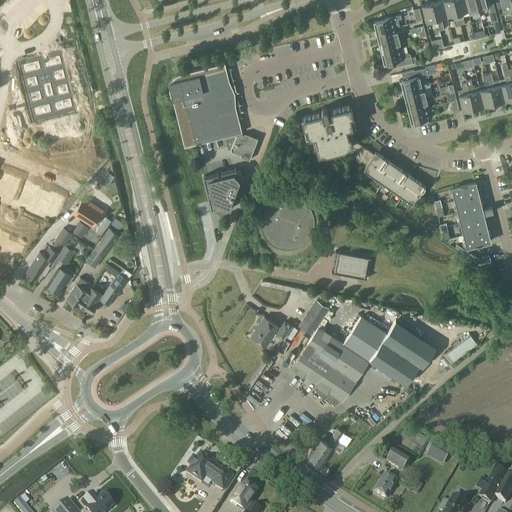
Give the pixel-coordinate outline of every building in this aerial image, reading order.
[(441,16),(447,15),(442,0),(436,0),(432,1),(438,25),(439,30),(444,28),(441,16)] [(456,26),(460,25),(453,0),(442,0),(447,15),(447,18),(453,16),(454,20),(456,26)] [(462,11),(468,10),(465,0),(453,0),(460,25),(465,24),(463,18),(462,11)] [(479,12),(479,11),(476,0),(465,0),(468,10),(469,15),(479,12)] [(476,0),(479,11),(490,8),(489,4),(487,0),(476,0)] [(511,2),(511,0),(500,0),(502,9),(503,13),(504,13),(511,11),(511,16),(511,2)] [(435,26),(438,25),(432,1),(421,4),(425,20),(426,24),(434,22),(435,26)] [(413,9),(416,21),(422,20),(419,7),(413,9)] [(375,31),(396,26),(393,15),(373,20),(375,31)] [(378,42),(398,37),(405,35),(405,32),(403,31),(397,32),(396,26),(375,31),(378,42)] [(381,52),(401,47),(398,37),(378,42),(381,52)] [(401,47),(381,52),(384,64),(384,63),(398,59),(400,65),(412,62),(412,63),(416,62),(415,56),(411,57),(411,56),(410,56),(409,54),(406,52),(402,52),(401,47)] [(60,53),(18,64),(33,121),(74,111),(60,53)] [(168,81),(172,99),(173,99),(184,146),(195,143),(242,131),(239,118),(238,118),(235,106),(234,92),(229,80),(226,68),(225,65),(225,63),(225,62),(215,64),(179,73),(177,74),(175,76),(173,77),(171,79),(170,82),(169,82),(168,81)] [(414,69),(401,72),(405,71),(407,78),(401,79),(400,79),(400,81),(399,81),(401,90),(402,90),(403,90),(423,85),(428,84),(425,73),(427,73),(426,67),(414,69)] [(511,85),(511,81),(509,75),(508,69),(503,70),(505,75),(504,76),(505,78),(499,80),(504,100),(511,97),(511,85)] [(504,100),(499,80),(493,81),(491,73),(487,74),(494,102),(504,100)] [(483,105),(494,102),(487,74),(482,75),(484,81),(484,84),(479,85),(479,89),(483,105)] [(483,105),(479,89),(474,90),(472,84),(470,78),(466,79),(473,107),(483,105)] [(462,110),(473,107),(466,79),(466,81),(461,83),(463,89),(457,90),(462,110)] [(405,101),(426,96),(423,85),(403,90),(405,101)] [(408,111),(428,106),(427,100),(432,99),(433,97),(432,94),(426,96),(405,101),(408,111)] [(453,113),(459,111),(456,99),(450,101),(453,113)] [(321,113),(320,112),(301,116),(306,136),(312,134),(314,145),(316,146),(318,153),(324,151),(326,152),(345,147),(346,146),(355,151),(357,161),(364,166),(363,168),(412,203),(417,195),(418,196),(425,185),(375,151),(374,153),(351,137),(352,136),(350,125),(355,124),(350,104),(327,110),(327,109),(326,107),(324,106),(322,107),(321,108),(321,110),(321,112),(321,113)] [(411,123),(412,122),(411,122),(431,117),(428,106),(408,111),(411,123)] [(445,118),(451,116),(449,109),(442,110),(445,118)] [(440,119),(430,121),(433,132),(443,129),(440,119)] [(245,133),(236,135),(224,137),(227,148),(231,147),(230,150),(240,154),(240,155),(249,159),(258,138),(245,133)] [(218,172),(203,175),(207,192),(209,191),(209,192),(208,193),(211,207),(213,207),(215,209),(216,209),(218,210),(219,210),(222,210),(223,210),(225,210),(226,209),(228,207),(230,208),(236,194),(235,194),(234,194),(236,189),(237,190),(243,176),(241,175),(240,175),(241,172),(240,171),(240,170),(239,170),(239,169),(238,169),(237,169),(236,169),(235,167),(221,171),(221,172),(218,173),(218,172)] [(0,173),(0,197),(0,198),(0,197),(0,199),(8,203),(17,183),(10,180),(11,178),(0,173)] [(482,208),(475,181),(452,187),(467,247),(490,241),(483,214),(493,211),(491,206),(482,208)] [(25,184),(16,204),(26,209),(26,211),(34,214),(42,193),(36,191),(37,188),(25,184)] [(42,193),(34,214),(42,217),(43,215),(53,219),(61,199),(49,193),(48,196),(42,193)] [(386,193),(382,199),(388,202),(392,197),(386,193)] [(289,251),(296,249),(302,247),(307,242),(311,237),(313,231),(314,225),(314,218),(312,212),(308,207),(304,202),(298,199),(292,197),(285,197),(279,198),(273,201),(268,205),(264,210),(261,216),(260,223),(261,229),(263,235),(266,241),(271,245),(277,249),(283,250),(289,251)] [(435,208),(441,206),(439,198),(433,200),(435,208)] [(80,202),(73,212),(85,220),(91,210),(80,202)] [(62,227),(54,239),(61,243),(65,237),(69,231),(62,227)] [(111,243),(117,234),(110,228),(102,237),(103,238),(90,255),(98,261),(112,243),(111,243)] [(7,236),(1,233),(0,234),(0,246),(1,247),(0,250),(0,262),(10,266),(12,260),(16,262),(22,247),(5,240),(7,236)] [(60,252),(57,257),(65,262),(73,249),(72,249),(74,245),(67,241),(60,252)] [(39,250),(26,271),(36,277),(39,273),(43,275),(49,266),(47,265),(51,259),(53,261),(57,257),(60,252),(49,245),(43,253),(39,250)] [(491,261),(489,255),(482,257),(482,259),(480,259),(463,248),(460,251),(479,264),(491,261)] [(370,256),(335,250),(335,251),(336,251),(332,270),(331,270),(331,271),(366,278),(366,277),(369,257),(370,257),(370,256)] [(58,265),(46,284),(47,284),(48,287),(50,288),(52,288),(59,292),(65,283),(67,285),(75,273),(65,267),(64,269),(58,265)] [(406,281),(421,282),(422,267),(407,266),(406,281)] [(118,272),(99,299),(108,305),(127,278),(129,276),(120,270),(118,272)] [(78,304),(92,284),(80,276),(71,290),(72,290),(68,297),(78,304)] [(454,285),(437,285),(437,277),(425,276),(424,289),(434,290),(433,296),(454,296),(454,285)] [(91,312),(97,304),(95,303),(101,293),(91,286),(92,284),(78,304),(80,305),(91,312)] [(311,333),(329,306),(316,298),(298,325),(311,333)] [(280,327),(279,326),(264,316),(251,335),(266,345),(274,333),(282,338),(291,325),(284,321),(280,327)] [(344,342),(368,359),(386,332),(361,316),(344,342)] [(386,332),(368,359),(405,383),(418,362),(422,365),(435,344),(395,318),(386,332)] [(317,383),(344,342),(318,326),(291,366),(317,383)] [(469,334),(443,354),(450,363),(476,343),(469,334)] [(342,399),(368,359),(344,342),(317,383),(318,383),(313,387),(323,399),(326,397),(334,405),(342,399)] [(279,387),(284,377),(280,375),(275,385),(279,387)] [(251,404),(261,393),(253,385),(243,396),(251,404)] [(360,396),(357,401),(365,406),(368,401),(360,396)] [(375,408),(382,411),(385,405),(378,402),(375,408)] [(369,422),(375,418),(369,409),(362,414),(369,422)] [(333,447),(344,431),(337,427),(327,442),(319,437),(307,454),(321,464),(333,446),(333,447)] [(348,445),(356,438),(353,435),(344,442),(348,445)] [(434,442),(428,452),(444,461),(450,451),(434,442)] [(402,472),(409,460),(393,450),(386,462),(402,472)] [(191,467),(186,474),(201,483),(205,477),(213,482),(211,484),(222,491),(232,477),(220,470),(220,471),(213,466),(214,463),(200,454),(195,460),(194,460),(193,460),(191,460),(190,461),(189,463),(189,465),(190,467),(191,467)] [(478,497),(490,504),(494,498),(507,476),(506,475),(495,469),(478,497)] [(507,476),(494,498),(504,504),(511,490),(511,474),(508,472),(506,475),(507,476)] [(386,499),(396,482),(384,475),(373,492),(386,499)] [(237,491),(230,503),(243,511),(258,511),(262,507),(251,500),(256,492),(244,484),(238,492),(237,491)] [(52,511),(105,511),(113,506),(102,494),(97,499),(93,494),(81,505),(85,509),(84,509),(84,510),(81,511),(76,511),(67,500),(52,511)] [(443,502),(438,511),(440,511),(464,511),(468,507),(461,503),(463,499),(455,494),(452,498),(451,497),(448,504),(443,502)] [(29,511),(20,499),(13,504),(19,511),(29,511)]
